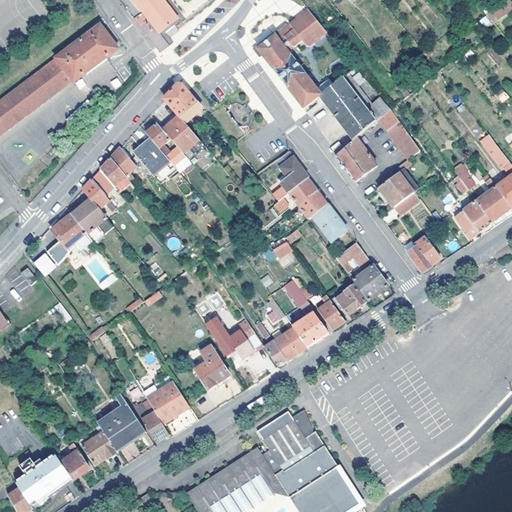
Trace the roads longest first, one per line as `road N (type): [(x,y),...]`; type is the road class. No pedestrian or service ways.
road 1 (tertiary): [(80,511),(416,292)]
road 2 (residential): [(416,292),(221,32)]
road 3 (tertiary): [(164,79),(32,223)]
